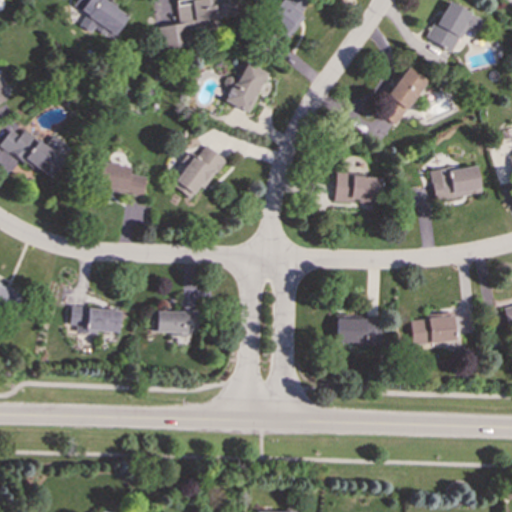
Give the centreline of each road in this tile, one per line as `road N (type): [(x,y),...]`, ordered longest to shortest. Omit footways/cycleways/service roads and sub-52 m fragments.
road 1 (secondary): [(511,430),(0,417)]
road 2 (residential): [(263,262),(273,191),(291,139),(381,0)]
road 3 (residential): [(263,262),(81,252),(0,223)]
road 4 (residential): [(263,262),(427,261),(511,243)]
road 5 (residential): [(282,423),(281,279),(263,262)]
road 6 (residential): [(263,262),(247,302),(246,423)]
